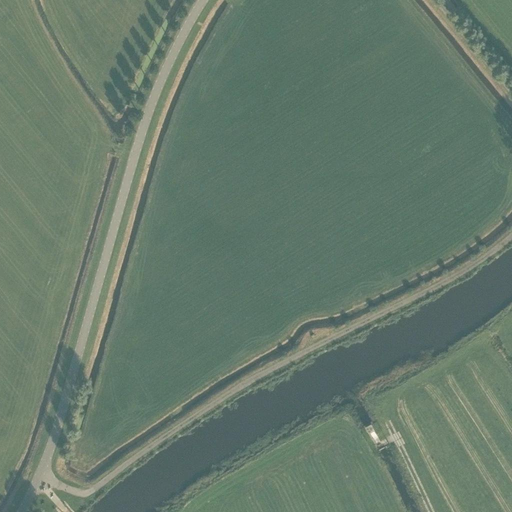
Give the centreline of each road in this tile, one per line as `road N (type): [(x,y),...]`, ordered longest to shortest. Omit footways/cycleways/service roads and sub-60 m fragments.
road 1 (unclassified): [(39,476),(88,490),(206,406),(485,258),(511,234)]
road 2 (tertiary): [(39,476),(162,75),(202,0)]
road 3 (unclassified): [(511,94),(432,0)]
